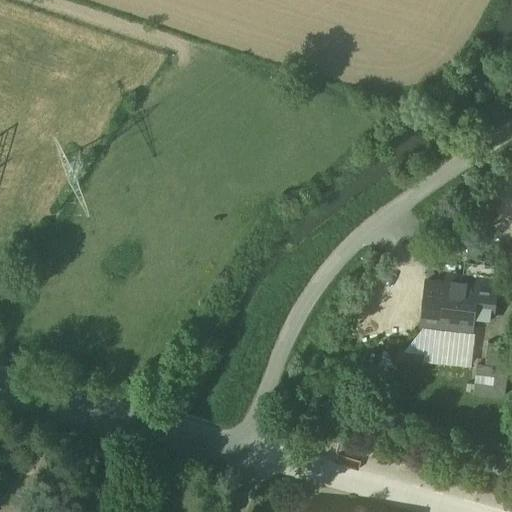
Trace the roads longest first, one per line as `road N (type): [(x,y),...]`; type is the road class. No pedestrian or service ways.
road 1 (unclassified): [(511,129),(400,209),(336,267),(284,350),(255,448)]
road 2 (unclassified): [(255,448),(469,511)]
road 3 (residential): [(146,416),(0,374)]
